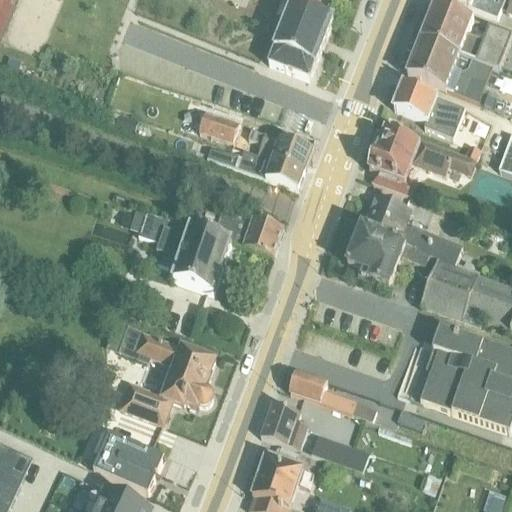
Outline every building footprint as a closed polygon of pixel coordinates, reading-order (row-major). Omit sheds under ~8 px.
[(283,6),(317,20),(324,0),(277,0),(276,3),(283,6)] [(507,0),(440,0),(440,1),(498,24),(507,0)] [(317,20),(283,6),(278,19),(287,22),(284,31),(269,71),(311,87),(335,27),(317,20)] [(422,46),(494,74),(500,77),(511,45),(511,39),(504,37),(494,33),(490,31),(484,47),(469,41),(475,25),(437,10),(422,46)] [(494,74),(422,46),(408,81),(480,110),(494,74)] [(405,90),(395,115),(428,128),(426,133),(454,145),(466,114),(405,90)] [(187,114),(181,133),(234,151),(241,132),(187,114)] [(259,161),(306,178),(315,157),(254,133),(250,144),(263,148),(259,161)] [(478,168),(465,163),(420,145),(419,149),(386,136),(377,157),(370,176),(377,178),(373,189),(404,200),(410,202),(414,191),(408,189),(406,188),(413,171),(446,183),(449,175),(466,181),(472,183),(478,168)] [(511,142),(499,177),(511,181),(511,142)] [(465,163),(478,168),(482,157),(469,152),(465,163)] [(306,178),(259,161),(245,156),(241,169),(237,168),(240,162),(212,156),(209,165),(299,197),(306,178)] [(364,234),(430,261),(440,265),(480,280),(481,277),(474,274),(476,267),(465,263),(462,269),(457,268),(463,252),(415,232),(412,234),(407,232),(413,217),(378,202),(366,233),(364,232),(364,234)] [(233,249),(229,247),(137,216),(131,236),(141,240),(139,243),(160,250),(158,258),(181,264),(173,288),(215,302),(233,249)] [(229,247),(233,249),(275,263),(285,234),(254,223),(252,230),(222,219),(218,233),(233,238),(229,247)] [(430,261),(364,234),(349,272),(364,277),(361,285),(391,296),(404,264),(426,273),(430,261)] [(511,291),(480,280),(440,265),(421,314),(480,334),(483,327),(511,337),(510,341),(511,341),(511,291)] [(129,333),(119,359),(150,371),(152,366),(168,372),(162,388),(167,390),(163,401),(130,389),(121,417),(166,434),(174,409),(185,413),(187,410),(200,415),(201,413),(202,413),(203,414),(204,414),(205,414),(206,414),(207,413),(208,413),(209,412),(210,412),(211,411),(212,410),(213,408),(214,406),(214,405),(214,403),(213,401),(213,400),(212,398),(211,398),(211,397),(210,397),(209,396),(208,396),(207,395),(212,383),(211,382),(217,366),(129,333)] [(432,379),(422,408),(511,439),(511,358),(441,334),(427,378),(432,379)] [(298,378),(291,399),(375,427),(379,415),(357,408),(358,407),(325,396),(328,389),(298,378)] [(274,410),(262,442),(300,456),(308,433),(297,429),(301,420),(274,410)] [(402,416),(398,427),(422,436),(426,425),(402,416)] [(111,440),(95,477),(150,501),(166,464),(111,440)] [(328,466),(346,472),(364,478),(370,459),(320,442),(313,460),(328,466)] [(0,449),(0,511),(11,511),(33,465),(0,449)] [(292,511),(300,490),(306,474),(267,461),(253,502),(281,511),(292,511)] [(346,472),(328,466),(323,481),(341,488),(346,472)] [(306,474),(300,490),(309,493),(315,477),(306,474)] [(429,479),(423,497),(435,501),(442,484),(429,479)] [(140,511),(98,492),(88,511),(140,511)] [(281,511),(256,503),(253,511),(281,511)]
